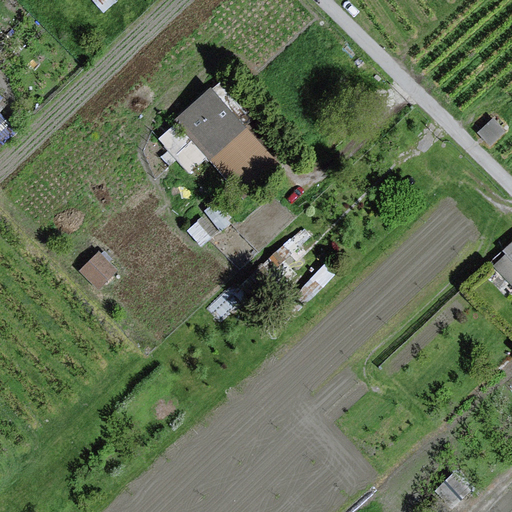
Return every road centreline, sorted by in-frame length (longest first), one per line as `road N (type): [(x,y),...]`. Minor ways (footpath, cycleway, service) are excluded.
road 1 (unclassified): [(324,0),(511,184)]
road 2 (track): [(410,84),(331,168),(295,176),(282,163)]
